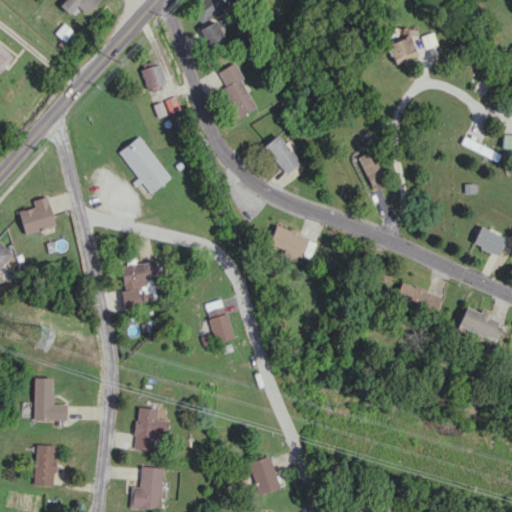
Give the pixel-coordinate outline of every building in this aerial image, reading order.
[(85,15),(95,0),(63,0),(58,7),(69,15),(75,7),(85,15)] [(227,0),(200,0),(189,8),(200,24),(225,7),(223,3),(227,0)] [(223,39),(216,20),(200,26),(207,45),(223,39)] [(415,56),(408,36),(385,43),(391,63),(415,56)] [(0,69),(10,56),(0,47),(0,69)] [(145,89),(163,82),(156,63),(138,70),(145,89)] [(237,117),(256,106),(231,63),(216,71),(224,85),(220,87),(237,117)] [(261,147),(286,173),(299,160),(275,134),(261,147)] [(168,177),(137,135),(116,151),(137,179),(138,179),(148,193),(168,177)] [(372,191),(386,184),(371,150),(356,157),(372,191)] [(32,206),(16,211),(23,234),(53,225),(45,195),(30,200),(32,206)] [(471,245),(500,255),(507,236),(478,226),(471,245)] [(0,265),(11,254),(0,243),(0,265)] [(150,303),(147,279),(154,278),(152,260),(136,262),(135,260),(117,262),(123,306),(150,303)] [(441,294),(399,283),(394,301),(436,313),(441,294)] [(231,336),(221,306),(203,312),(214,342),(231,336)] [(492,314),(480,309),(479,312),(464,306),(456,325),(495,341),(502,325),(489,320),(492,314)] [(31,377),(31,419),(64,420),(64,404),(51,403),(51,377),(31,377)] [(155,408),(135,406),(130,448),(150,450),(152,431),(164,432),(166,419),(154,418),(155,408)] [(52,485),(53,444),(33,443),(31,484),(52,485)] [(245,462),(256,494),(277,487),(267,455),(245,462)] [(159,467),(137,466),(136,486),(128,486),(127,507),(158,508),(159,467)]
